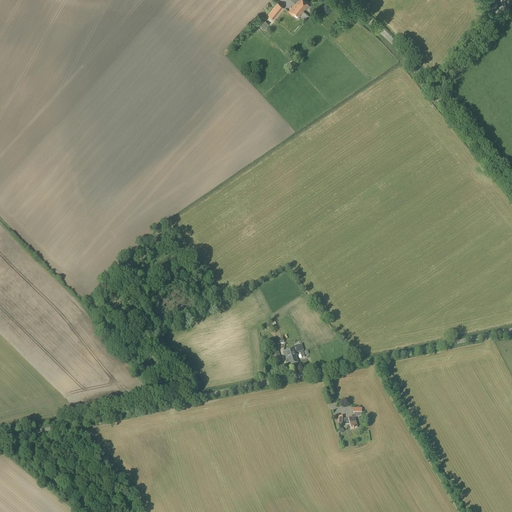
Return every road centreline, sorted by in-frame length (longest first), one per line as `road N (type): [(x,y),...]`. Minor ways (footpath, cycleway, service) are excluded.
road 1 (unclassified): [(0,439),(511,330)]
road 2 (unclassified): [(511,189),(389,38),(341,0)]
